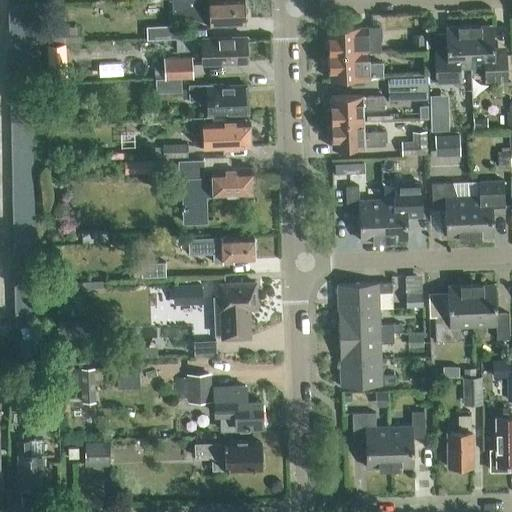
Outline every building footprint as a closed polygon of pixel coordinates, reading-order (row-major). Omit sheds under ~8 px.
[(244,24),(243,0),(182,0),(172,0),(173,13),(193,12),(193,16),(208,20),(208,26),(244,24)] [(8,16),(30,16),(30,5),(8,5),(8,16)] [(8,28),(30,28),(30,16),(8,16),(8,28)] [(146,40),(179,39),(179,26),(146,27),(146,40)] [(468,27),(470,68),(483,67),(484,81),(507,81),(505,47),(493,47),(492,26),(468,27)] [(328,54),(368,52),(380,52),(379,40),(381,40),(380,27),(359,27),(327,28),(327,40),(324,42),(325,48),(328,50),(328,54)] [(460,84),(459,68),(470,68),(468,27),(444,28),(445,49),(433,50),(434,85),(460,84)] [(8,39),(30,39),(30,28),(8,28),(8,39)] [(44,45),(66,43),(65,28),(43,29),(44,45)] [(423,48),(423,34),(411,35),(412,49),(423,48)] [(176,52),(202,51),(202,64),(246,63),(245,36),(176,39),(176,52)] [(9,51),(31,51),(30,39),(8,39),(9,51)] [(9,63),(31,62),(31,51),(9,51),(9,63)] [(368,63),(368,52),(328,54),(328,57),(325,59),(325,65),(328,67),(329,79),(360,78),(360,77),(382,77),(381,63),(368,63)] [(155,79),(180,78),(193,77),(192,56),(163,57),(163,63),(154,64),(155,79)] [(9,75),(31,74),(31,62),(9,63),(9,75)] [(9,87),(31,87),(31,74),(9,75),(9,87)] [(426,74),(387,75),(387,86),(427,84),(426,74)] [(180,79),(155,80),(155,94),(181,93),(181,90),(180,79)] [(427,84),(387,86),(388,101),(427,100),(427,84)] [(188,86),(188,89),(189,100),(205,100),(206,115),(245,113),(245,111),(247,109),(247,99),(245,97),(244,86),(221,87),(221,85),(188,86)] [(10,97),(32,97),(31,87),(9,87),(10,97)] [(451,93),(431,93),(432,130),(453,129),(451,93)] [(330,122),(362,121),(362,110),(383,109),(383,95),(361,96),(361,95),(329,96),(330,109),(327,111),(327,117),(330,119),(330,122)] [(10,109),(32,108),(32,97),(10,97),(10,109)] [(10,120),(32,120),(32,108),(10,109),(10,120)] [(224,121),(224,117),(189,118),(190,134),(202,133),(203,148),(211,148),(249,147),(248,120),(224,121)] [(472,128),(486,128),(486,119),(472,120),(472,128)] [(10,132),(32,131),(32,120),(10,120),(10,132)] [(362,121),(330,122),(330,126),(328,128),(328,134),(331,136),(331,148),(363,147),(363,146),(385,146),(384,132),(363,132),(362,121)] [(11,143),(33,143),(32,131),(10,132),(11,143)] [(402,155),(426,154),(425,132),(412,133),(412,142),(401,142),(402,155)] [(435,157),(460,156),(459,134),(434,135),(435,157)] [(11,154),(33,154),(33,143),(11,143),(11,154)] [(163,158),(166,158),(187,158),(187,144),(163,145),(163,146),(158,146),(158,158),(163,157),(163,158)] [(48,148),(48,158),(57,158),(57,148),(49,148),(48,148)] [(11,170),(33,169),(33,154),(11,154),(11,170)] [(498,154),(498,170),(510,170),(510,154),(498,154)] [(230,168),(230,157),(202,158),(202,160),(178,161),(178,179),(182,179),(182,205),(181,205),(181,214),(183,214),(183,222),(205,222),(204,196),(212,196),(251,195),(250,168),(230,168)] [(166,174),(166,158),(163,158),(146,159),(146,174),(166,174)] [(348,162),(348,177),(365,176),(364,161),(348,162)] [(11,180),(33,180),(33,169),(11,170),(11,180)] [(11,190),(34,189),(33,180),(11,180),(11,190)] [(467,182),(469,237),(492,236),(491,215),(504,214),(503,181),(467,182)] [(445,238),(469,237),(467,182),(431,184),(432,209),(444,209),(445,238)] [(381,200),(383,241),(406,240),(405,216),(421,215),(420,184),(396,185),(392,199),(381,200)] [(383,241),(381,200),(358,200),(358,186),(345,187),(346,212),(358,212),(359,241),(383,241)] [(12,201),(34,200),(34,189),(11,190),(12,201)] [(12,212),(34,211),(34,200),(12,201),(12,212)] [(12,223),(34,223),(34,211),(12,212),(12,223)] [(12,235),(34,234),(34,223),(12,223),(12,235)] [(13,246),(35,246),(34,234),(12,235),(13,246)] [(253,260),(253,249),(255,248),(255,241),(253,240),(253,236),(188,237),(188,253),(221,252),(221,262),(232,262),(232,260),(253,260)] [(13,257),(35,257),(35,246),(13,246),(13,257)] [(13,269),(35,268),(35,257),(13,257),(13,269)] [(165,264),(141,264),(141,278),(165,278),(165,264)] [(13,280),(35,279),(35,268),(13,269),(13,280)] [(14,292),(36,291),(35,279),(13,280),(14,292)] [(337,310),(378,309),(378,293),(391,293),(391,282),(336,284),(337,310)] [(251,340),(250,309),(255,308),(254,283),(219,284),(219,297),(213,297),(214,337),(220,337),(220,341),(251,340)] [(174,305),(202,305),(202,285),(173,286),(174,305)] [(470,286),(472,326),(495,326),(496,340),(508,339),(507,314),(495,314),(494,285),(470,286)] [(461,327),(472,326),(470,286),(447,286),(447,292),(428,293),(429,317),(434,316),(435,342),(456,341),(461,327)] [(14,303),(36,302),(36,291),(14,292),(14,303)] [(407,308),(422,307),(422,293),(406,293),(407,308)] [(14,314),(36,314),(36,302),(14,303),(14,314)] [(338,336),(393,333),(400,333),(400,324),(379,325),(378,309),(337,310),(338,336)] [(36,314),(14,314),(14,326),(36,325),(36,314)] [(339,361),(380,359),(379,344),(393,343),(393,333),(338,336),(339,361)] [(407,347),(422,347),(422,333),(407,334),(407,347)] [(42,363),(41,339),(18,339),(18,363),(26,363),(26,374),(41,373),(41,363),(42,363)] [(194,355),(217,354),(216,341),(193,342),(194,355)] [(157,358),(157,346),(135,347),(135,358),(157,358)] [(380,359),(339,361),(340,387),(394,385),(394,375),(380,375),(380,359)] [(474,378),(474,369),(463,369),(463,378),(462,378),(463,405),(482,405),(481,377),(474,378)] [(211,402),(210,373),(186,375),(186,378),(173,379),(174,400),(188,399),(188,403),(211,402)] [(10,410),(35,409),(34,376),(9,377),(10,410)] [(95,403),(94,383),(80,384),(81,404),(95,403)] [(245,402),(245,385),(211,386),(213,416),(219,416),(219,431),(237,431),(237,427),(261,426),(260,401),(245,402)] [(375,392),(375,407),(387,407),(387,391),(375,392)] [(388,427),(389,468),(412,467),(412,438),(424,437),(423,412),(410,412),(411,426),(388,427)] [(375,413),(351,413),(352,439),(365,439),(365,468),(389,468),(388,427),(375,427),(375,413)] [(470,432),(470,416),(457,416),(458,432),(446,432),(447,466),(472,466),(471,432),(470,432)] [(507,465),(511,464),(511,419),(498,420),(498,433),(495,433),(495,451),(490,451),(490,470),(507,470),(507,465)] [(17,489),(41,488),(41,474),(43,474),(42,441),(16,442),(17,489)] [(260,453),(259,442),(224,444),(195,445),(195,458),(212,457),(213,470),(225,469),(230,469),(234,471),(239,470),(242,469),(260,468),(260,465),(262,465),(262,453),(260,453)] [(109,466),(109,443),(85,443),(85,466),(109,466)] [(67,458),(77,458),(77,448),(67,448),(67,458)]
